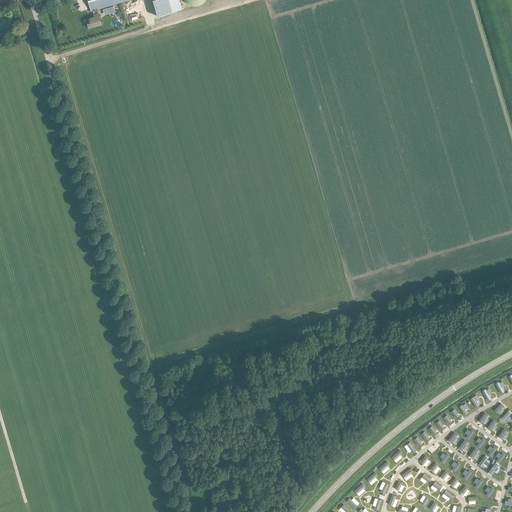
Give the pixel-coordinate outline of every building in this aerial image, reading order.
[(87,0),(91,11),(92,11),(97,9),(128,0),(87,0)] [(178,0),(152,0),(157,16),(181,9),(178,0)] [(102,24),(97,9),(92,11),(94,15),(94,16),(88,18),(90,22),(87,23),(88,28),(102,24)] [(488,400),(491,399),(486,389),(483,391),(488,400)] [(501,403),(494,410),(497,413),(504,406),(501,403)] [(465,415),(468,413),(462,405),(459,407),(465,415)] [(511,413),(509,410),(502,418),(505,420),(511,413)] [(488,415),(485,413),(479,420),(482,423),(488,415)] [(491,430),(496,422),(493,420),(488,427),(491,430)] [(507,431),(504,428),(498,436),(502,438),(507,431)] [(469,439),(475,432),(471,429),(466,437),(469,439)] [(458,434),(454,432),(448,440),(452,442),(458,434)] [(480,448),(486,440),(482,437),(477,445),(480,448)] [(462,450),(468,442),(464,440),(459,447),(462,450)] [(416,450),(410,442),(407,444),(413,452),(416,450)] [(491,456),(497,448),(494,446),(488,454),(491,456)] [(473,458),(478,450),(475,448),(469,455),(473,458)] [(392,457),(394,460),(402,452),(399,450),(392,457)] [(500,463),(506,455),(502,452),(497,460),(500,463)] [(450,455),(447,453),(441,460),(444,463),(450,455)] [(482,466),(489,458),(485,455),(479,464),(482,466)] [(379,468),(382,471),(390,463),(387,461),(379,468)] [(461,464),(458,461),(452,469),(455,472),(461,464)] [(492,475),(499,465),(496,462),(489,472),(492,475)] [(413,472),(411,468),(402,475),(405,478),(413,472)] [(472,472),(469,470),(463,477),(467,480),(472,472)] [(367,479),(370,482),(377,475),(375,472),(367,479)] [(430,478),(424,474),(421,477),(428,482),(430,478)] [(451,484),(454,486),(459,480),(456,478),(451,484)] [(475,486),(478,489),(483,481),(480,479),(475,486)] [(385,482),(380,492),(384,494),(389,484),(385,482)] [(441,486),(435,482),(432,485),(439,490),(441,486)] [(355,490),(358,492),(364,486),(362,484),(355,490)] [(491,487),(486,495),(489,497),(495,490),(491,487)] [(455,496),(446,490),(443,494),(452,500),(455,496)] [(349,497),(347,500),(355,507),(358,504),(349,497)] [(438,504),(434,502),(430,509),(433,511),(438,504)]
